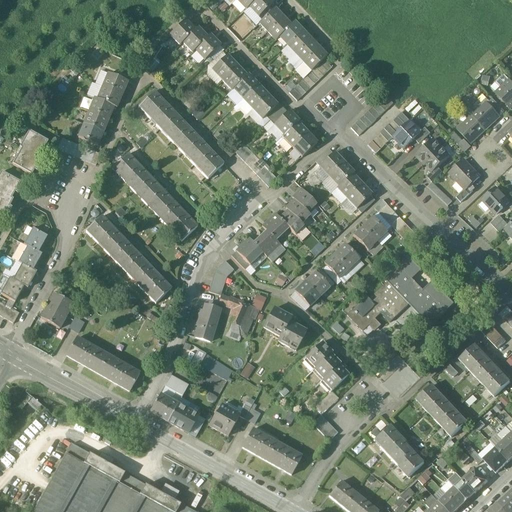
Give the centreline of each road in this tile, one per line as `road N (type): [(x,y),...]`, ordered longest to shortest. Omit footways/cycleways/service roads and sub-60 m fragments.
road 1 (residential): [(263,198),(213,243),(195,275),(175,344),(137,423)]
road 2 (residential): [(7,354),(64,252),(87,186)]
road 3 (tertiary): [(296,511),(137,423)]
road 4 (tertiary): [(137,423),(7,354)]
road 5 (residential): [(439,228),(338,131)]
road 6 (residential): [(328,130),(306,107),(331,83),(353,106),(332,125)]
